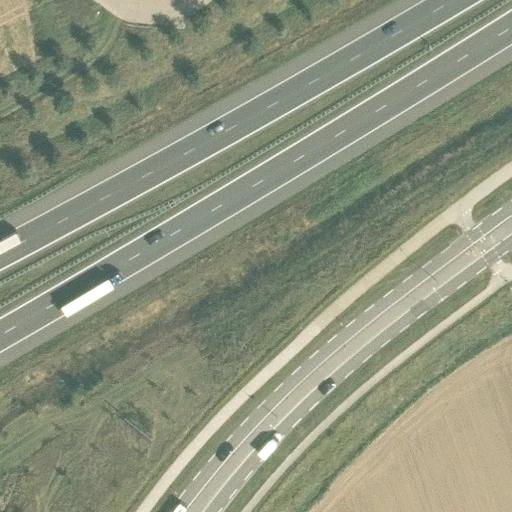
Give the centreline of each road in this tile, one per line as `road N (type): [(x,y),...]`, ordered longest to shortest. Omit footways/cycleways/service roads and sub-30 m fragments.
road 1 (motorway): [(0,338),(511,30)]
road 2 (motorway): [(452,0),(0,252)]
road 3 (primary): [(511,208),(290,382),(176,511)]
road 4 (primary): [(214,511),(285,427),(355,361),(511,240)]
